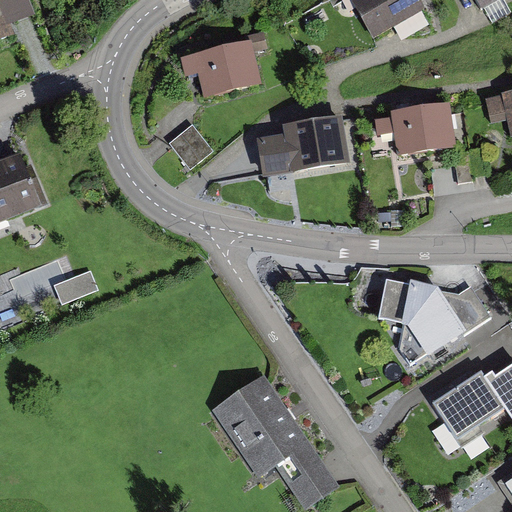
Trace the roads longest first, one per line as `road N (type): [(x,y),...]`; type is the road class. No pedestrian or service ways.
road 1 (residential): [(223,230),(243,282),(404,511)]
road 2 (residential): [(223,230),(185,221),(138,190),(113,142),(110,73)]
road 3 (residential): [(424,251),(223,230)]
